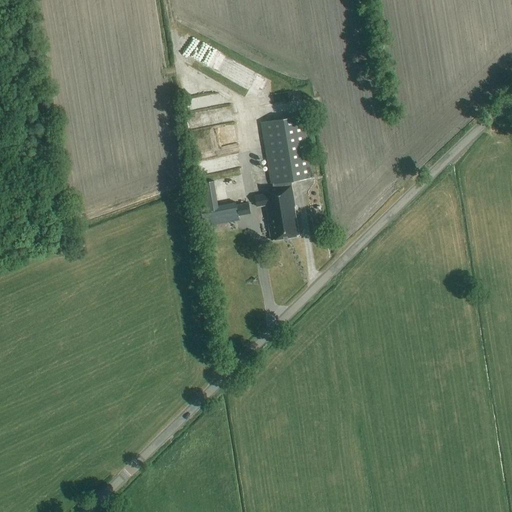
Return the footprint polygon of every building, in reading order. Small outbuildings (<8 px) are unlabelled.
[(289,100),(288,91),(272,92),(273,101),(289,100)] [(204,95),(205,105),(221,103),(219,92),(204,95)] [(302,116),(262,122),(271,183),(312,177),(302,116)] [(208,151),(206,130),(190,131),(192,153),(208,151)] [(216,155),(237,150),(235,142),(214,147),(216,155)] [(234,176),(237,196),(244,195),(241,175),(234,176)] [(217,206),(213,182),(196,185),(202,228),(239,222),(238,218),(250,216),(248,204),(236,206),(236,203),(217,206)] [(263,191),(264,195),(254,198),(256,209),(265,206),(271,240),(299,235),(291,186),(263,191)]
